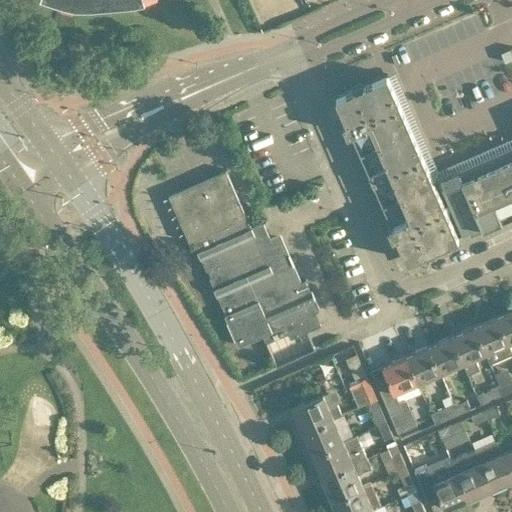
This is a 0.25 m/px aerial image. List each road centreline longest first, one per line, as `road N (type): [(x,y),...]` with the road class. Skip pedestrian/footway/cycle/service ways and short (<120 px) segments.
road 1 (secondary): [(264,511),(201,388),(52,156)]
road 2 (secondary): [(20,173),(231,511)]
road 3 (residential): [(52,156),(271,55)]
road 4 (residential): [(345,192),(394,288),(418,286),(511,246)]
road 5 (residential): [(296,62),(446,0)]
road 6 (residential): [(345,192),(296,62)]
